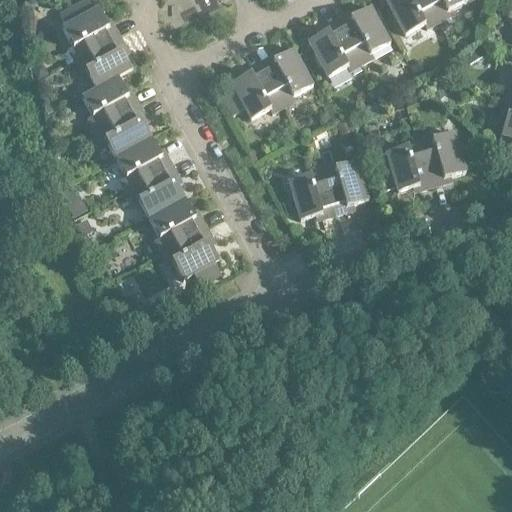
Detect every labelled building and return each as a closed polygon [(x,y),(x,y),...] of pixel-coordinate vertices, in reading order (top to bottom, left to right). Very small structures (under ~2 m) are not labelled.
[(438,26),(423,0),(388,0),(385,2),(405,39),(424,28),(426,32),(438,26)] [(423,0),(438,26),(450,19),(448,15),(467,5),(464,0),(423,0)] [(59,17),(66,29),(62,31),(72,50),(68,52),(74,64),(119,40),(113,28),(108,30),(98,11),(94,13),(87,2),(59,17)] [(348,17),(336,23),(361,68),(373,62),(371,57),(390,47),(370,11),(351,21),(348,17)] [(361,68),(336,23),(324,30),(327,34),(308,45),(328,81),(346,71),(349,75),(361,68)] [(126,52),(119,40),(74,64),(81,76),(85,74),(95,92),(95,93),(118,80),(118,81),(132,73),(122,54),(126,52)] [(478,49),(465,57),(470,66),(483,58),(478,49)] [(271,59),(259,66),(284,111),(296,104),(293,100),(312,89),(292,53),(273,63),(271,59)] [(422,65),(412,71),(417,79),(426,74),(422,65)] [(284,111),(259,66),(247,72),(249,77),(230,87),(233,91),(221,98),(233,119),(244,113),(250,123),(269,113),(272,117),(284,111)] [(95,93),(95,92),(81,100),(91,119),(87,121),(94,133),(139,108),(132,96),(128,99),(118,81),(118,80),(95,93)] [(381,89),(374,93),(378,100),(385,96),(381,89)] [(438,91),(432,96),(439,103),(442,100),(442,96),(438,91)] [(369,95),(368,99),(371,104),(378,100),(374,93),(369,95)] [(511,105),(506,104),(502,117),(506,118),(500,139),(511,142),(511,143),(509,155),(511,155),(511,105)] [(383,107),(360,115),(364,128),(375,124),(374,122),(387,118),(383,107)] [(45,108),(44,115),(46,117),(53,114),(52,112),(47,108),(45,108)] [(145,121),(139,108),(94,133),(100,145),(105,143),(115,161),(151,141),(141,123),(145,121)] [(349,124),(336,128),(340,139),(352,135),(349,124)] [(431,137),(418,141),(432,191),(446,187),(444,182),(465,176),(464,172),(476,168),(469,144),(457,148),(453,136),(432,142),(431,137)] [(161,160),(151,141),(115,161),(125,180),(121,182),(127,194),(172,169),(166,157),(161,160)] [(432,191),(418,141),(405,145),(406,150),(385,156),(387,161),(374,164),(383,195),(396,191),(397,196),(418,190),(419,194),(432,191)] [(311,145),(300,148),(302,156),(313,153),(311,145)] [(334,166),(321,170),(335,219),(348,215),(347,210),(368,204),(356,165),(335,171),(334,166)] [(179,182),(172,169),(127,194),(134,206),(138,204),(148,222),(185,202),(175,184),(179,182)] [(335,219),(321,170),(307,174),(309,178),(288,185),(300,224),(320,218),(322,223),(335,219)] [(62,173),(53,178),(58,188),(67,183),(62,173)] [(195,221),(185,202),(148,222),(158,241),(154,243),(161,255),(206,230),(199,218),(195,221)] [(81,203),(69,210),(75,220),(87,214),(81,203)] [(87,224),(77,230),(83,239),(92,234),(87,224)] [(212,243),(206,230),(161,255),(167,267),(172,265),(182,284),(193,278),(199,289),(221,278),(214,266),(218,264),(208,245),(212,243)]
